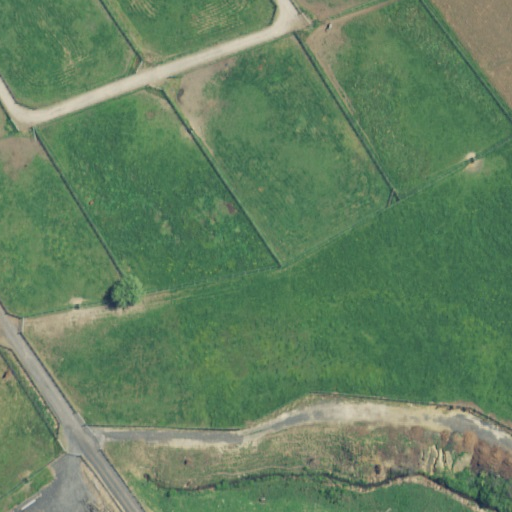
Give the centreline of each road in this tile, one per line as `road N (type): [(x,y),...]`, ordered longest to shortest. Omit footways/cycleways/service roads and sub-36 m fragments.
road 1 (track): [(167,55),(30,100),(0,65)]
road 2 (track): [(286,0),(267,19),(167,55)]
